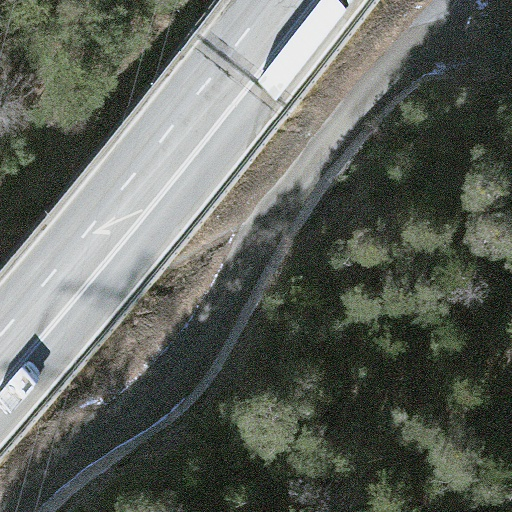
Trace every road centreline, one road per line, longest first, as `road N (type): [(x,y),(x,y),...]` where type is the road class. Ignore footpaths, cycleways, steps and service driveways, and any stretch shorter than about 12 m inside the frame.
road 1 (unclassified): [(462,0),(280,207),(174,374),(19,488),(0,511)]
road 2 (primary): [(291,0),(0,360)]
